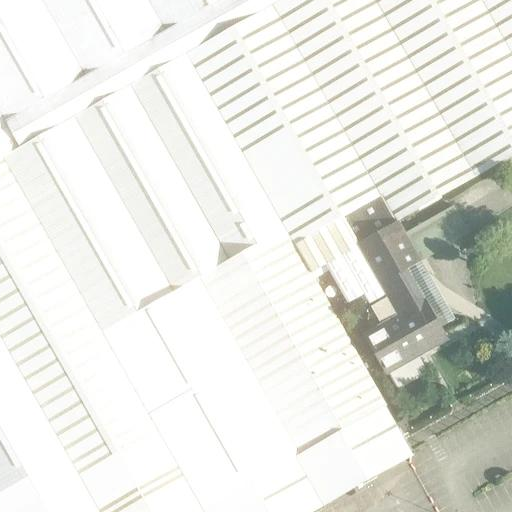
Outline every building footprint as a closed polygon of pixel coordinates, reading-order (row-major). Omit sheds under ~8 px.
[(164,33),(145,0),(0,0),(0,112),(5,122),(164,33)] [(145,0),(164,33),(170,29),(221,0),(145,0)] [(268,0),(221,0),(170,29),(294,245),(380,196),(268,0)] [(268,0),(380,196),(396,224),(399,224),(400,223),(511,159),(511,58),(479,0),(268,0)] [(511,0),(479,0),(511,58),(511,0)] [(294,245),(170,29),(164,33),(5,122),(19,147),(2,157),(204,509),(302,453),(386,406),(294,245)] [(0,158),(2,157),(19,147),(5,122),(0,112),(0,158)] [(0,511),(198,511),(204,509),(2,157),(0,158),(0,511)] [(294,245),(311,273),(326,265),(348,304),(363,296),(368,305),(384,296),(395,316),(362,335),(384,372),(443,337),(443,338),(445,337),(406,271),(421,262),(399,224),(396,224),(380,196),(294,245)] [(302,453),(330,503),(413,455),(386,406),(302,453)] [(313,511),(330,503),(302,453),(204,509),(198,511),(313,511)]
